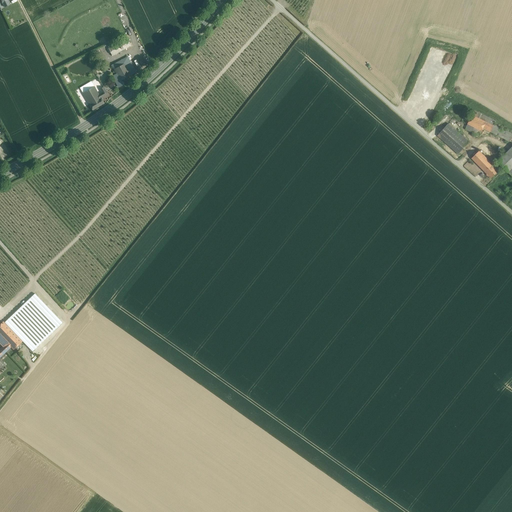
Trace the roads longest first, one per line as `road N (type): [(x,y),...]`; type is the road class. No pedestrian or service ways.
road 1 (track): [(33,281),(280,7)]
road 2 (unclassified): [(511,212),(271,0)]
road 3 (primary): [(222,0),(128,94),(0,173)]
road 4 (track): [(85,125),(19,0)]
